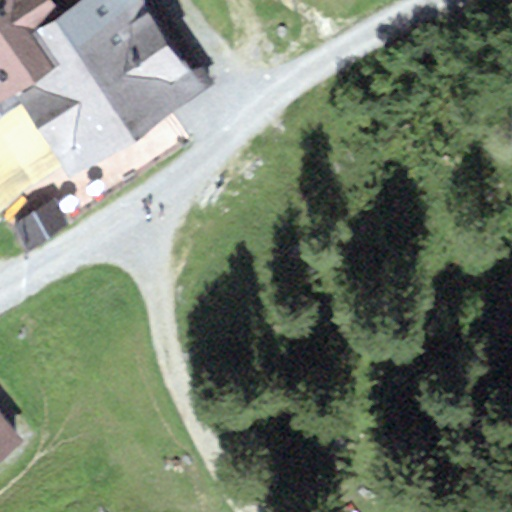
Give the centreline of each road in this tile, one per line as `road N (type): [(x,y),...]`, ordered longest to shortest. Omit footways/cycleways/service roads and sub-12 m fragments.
road 1 (track): [(249,511),(179,389),(145,206)]
road 2 (track): [(328,58),(145,206)]
road 3 (track): [(145,206),(0,295)]
